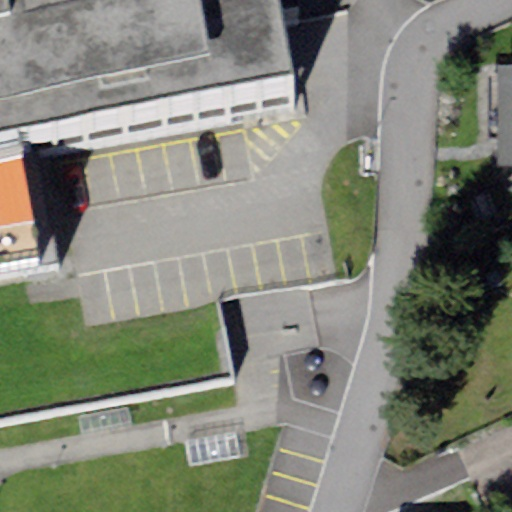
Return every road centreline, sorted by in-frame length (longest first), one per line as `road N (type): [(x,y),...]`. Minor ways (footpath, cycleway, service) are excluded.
road 1 (residential): [(460,19),(416,76),(373,411),(341,511)]
road 2 (unknown): [(133,210),(276,195),(316,162),(382,51),(460,19)]
